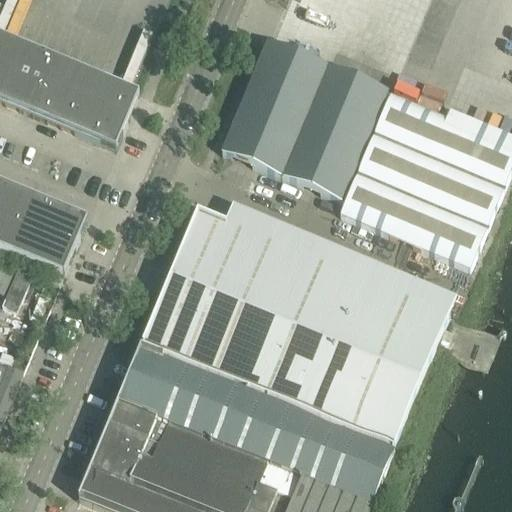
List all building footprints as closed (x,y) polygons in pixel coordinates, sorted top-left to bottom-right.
[(0,107),(117,156),(140,100),(0,42),(0,107)] [(269,48),(223,160),(342,210),(381,116),(322,91),(329,73),(269,48)] [(340,222),(471,277),(511,178),(511,153),(391,102),(340,222)] [(0,254),(65,282),(88,226),(0,189),(0,254)] [(450,325),(226,231),(197,220),(143,352),(395,457),(450,325)] [(0,298),(4,301),(17,271),(0,263),(0,298)] [(50,279),(46,287),(60,293),(63,284),(50,279)] [(96,511),(373,511),(395,460),(142,355),(80,505),(96,511)] [(0,436),(0,437),(24,379),(0,369),(0,436)]
